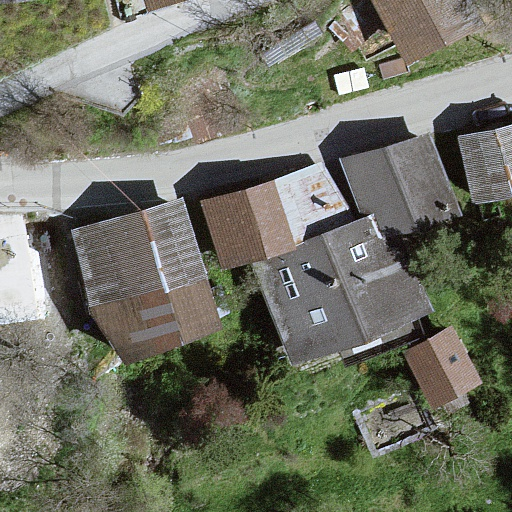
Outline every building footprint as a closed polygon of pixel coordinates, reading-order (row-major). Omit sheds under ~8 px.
[(471,0),(373,0),(395,42),(473,3),(471,0)] [(511,104),(444,125),(463,184),(511,168),(511,104)] [(426,120),(340,151),(360,205),(254,243),(286,332),(423,282),(398,215),(453,195),(426,120)] [(266,169),(192,188),(208,246),(282,226),(266,169)] [(212,304),(175,188),(63,224),(100,339),(212,304)] [(472,353),(446,307),(397,335),(423,381),(472,353)]
